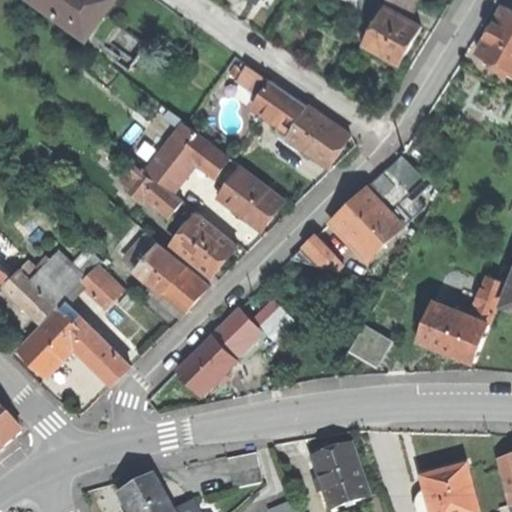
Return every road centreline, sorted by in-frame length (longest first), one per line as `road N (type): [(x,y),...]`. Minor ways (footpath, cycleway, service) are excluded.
road 1 (residential): [(128,444),(124,422),(135,386),(261,253),(383,148)]
road 2 (residential): [(511,403),(362,407),(128,444)]
road 3 (residential): [(383,148),(183,0)]
road 4 (residential): [(383,148),(411,118),(476,0)]
